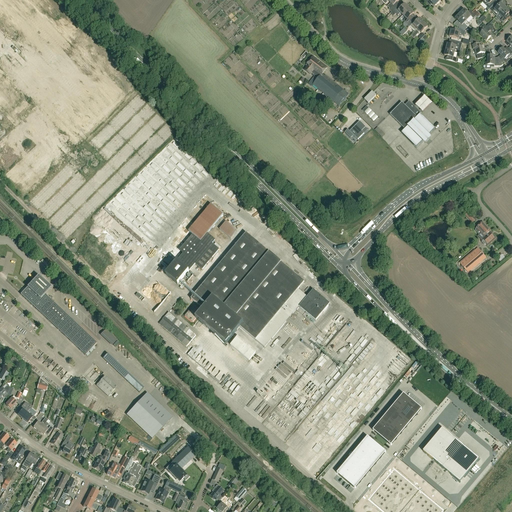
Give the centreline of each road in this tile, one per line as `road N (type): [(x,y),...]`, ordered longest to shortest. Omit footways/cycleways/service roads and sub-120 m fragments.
road 1 (unknown): [(349,507),(426,413),(413,388),(395,390),(321,486)]
road 2 (primary): [(207,128),(339,266)]
road 3 (primary): [(340,255),(207,128)]
road 4 (primary): [(207,128),(79,0)]
road 5 (primary): [(483,154),(408,193),(340,255)]
road 6 (primary): [(349,265),(414,201),(487,162)]
road 7 (primary): [(339,266),(457,377)]
road 8 (primary): [(457,377),(349,265)]
road 9 (unclassified): [(102,284),(0,181)]
road 10 (tertiary): [(374,72),(334,56),(281,0)]
